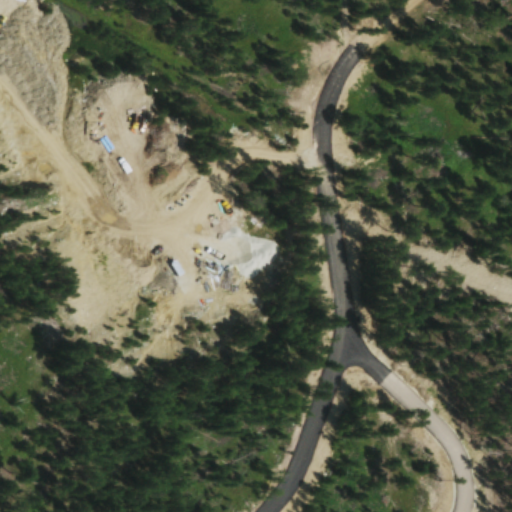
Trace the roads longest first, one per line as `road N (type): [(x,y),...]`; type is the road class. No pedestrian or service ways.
road 1 (residential): [(266,511),(297,475),(343,337),(346,295),(319,107),(344,50),(410,0)]
road 2 (residential): [(0,110),(105,235),(144,243),(185,231),(248,164),(322,158)]
road 3 (residential): [(461,511),(462,465),(439,428),(339,348)]
